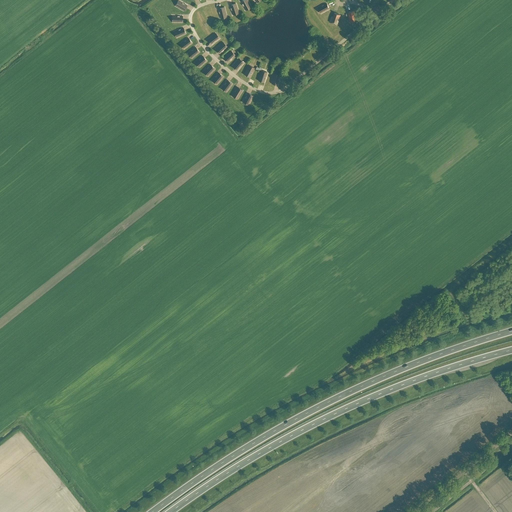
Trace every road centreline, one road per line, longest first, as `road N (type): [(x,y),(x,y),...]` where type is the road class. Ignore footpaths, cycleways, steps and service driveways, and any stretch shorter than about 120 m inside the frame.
road 1 (trunk): [(511,330),(359,387),(237,452),(152,511)]
road 2 (trunk): [(170,511),(333,414),(511,350)]
road 3 (tertiary): [(411,511),(511,431)]
